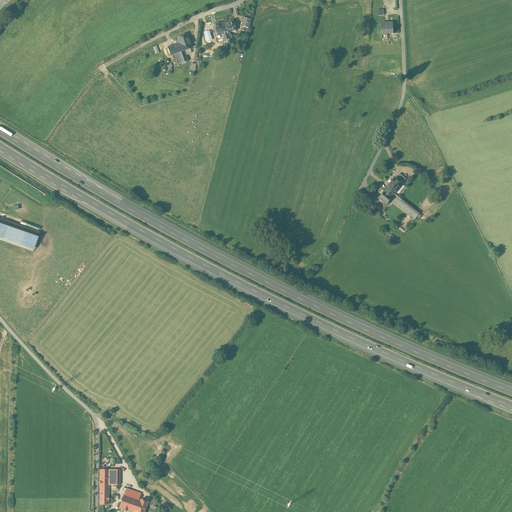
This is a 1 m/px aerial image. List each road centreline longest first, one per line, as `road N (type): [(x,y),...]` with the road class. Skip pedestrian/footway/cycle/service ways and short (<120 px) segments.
road 1 (motorway): [(511,392),(245,272),(0,131)]
road 2 (motorway): [(0,146),(238,283),(511,405)]
road 3 (unclassified): [(96,511),(94,415),(0,316)]
road 4 (unclassified): [(361,187),(404,94),(400,0)]
